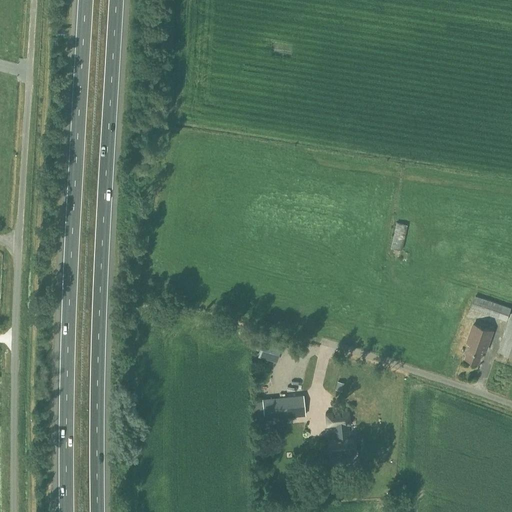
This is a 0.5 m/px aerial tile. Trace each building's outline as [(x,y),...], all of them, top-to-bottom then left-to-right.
[(391,248),(402,250),(407,224),(397,222),(391,248)] [(471,309),(507,321),(511,308),(475,295),(471,309)] [(511,356),(511,312),(498,351),(511,356)] [(471,343),(466,357),(479,362),(485,346),(488,347),(493,330),(474,324),(468,342),(471,343)] [(257,357),(277,362),(281,345),(262,340),(257,357)] [(304,395),(262,398),(264,419),(306,415),(304,395)] [(333,436),(329,437),(330,443),(329,443),(330,449),(330,450),(331,456),(355,454),(354,447),(355,447),(354,441),(353,434),(351,434),(350,433),(349,432),(348,426),(349,425),(349,423),(350,423),(349,412),(348,411),(348,410),(326,412),(327,414),(326,414),(327,425),(328,425),(328,426),(332,426),(333,427),(334,428),(335,434),(334,436),(333,436)] [(254,441),(254,453),(274,453),(274,441),(254,441)]
